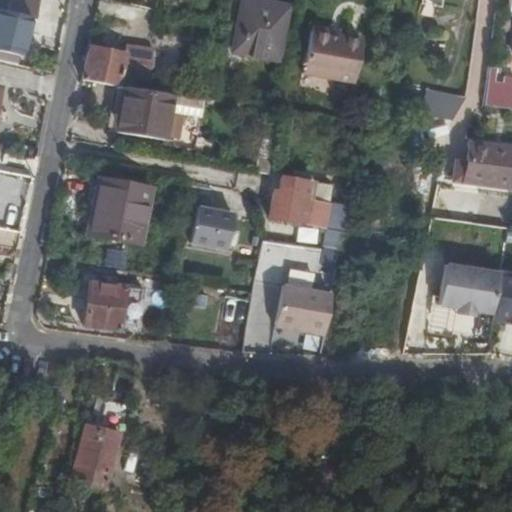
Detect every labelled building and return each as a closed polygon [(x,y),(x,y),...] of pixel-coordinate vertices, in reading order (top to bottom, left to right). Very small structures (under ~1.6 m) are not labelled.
[(0,61),(15,65),(16,55),(20,55),(28,18),(34,19),(38,0),(10,0),(8,13),(0,11),(0,61)] [(288,4),(264,0),(242,0),(234,49),(279,58),(288,4)] [(310,25),(309,30),(338,35),(339,29),(310,25)] [(338,35),(309,30),(302,72),(353,81),(361,39),(338,35)] [(87,53),(82,81),(119,86),(120,78),(150,82),(152,67),(178,72),(179,54),(162,53),(126,47),(125,54),(104,51),(103,56),(87,53)] [(484,105),(511,108),(511,71),(488,69),(484,105)] [(123,88),(116,87),(108,128),(115,129),(123,88)] [(123,88),(115,129),(161,138),(170,94),(123,88)] [(465,96),(427,89),(421,113),(451,118),(465,96)] [(193,144),(202,98),(170,94),(161,138),(193,144)] [(483,185),(490,186),(496,148),(470,146),(467,165),(466,176),(483,178),(483,185)] [(511,150),(496,148),(490,186),(511,188),(511,150)] [(466,176),(467,165),(458,164),(455,182),(465,183),(466,176)] [(465,183),(483,185),(483,178),(466,176),(465,183)] [(343,229),(346,207),(328,204),(310,201),(312,183),(281,177),(279,192),(274,191),(271,217),(329,227),(343,229)] [(145,190),(99,182),(91,237),(136,244),(145,190)] [(310,201),(328,204),(331,185),(312,183),(310,201)] [(226,249),(233,213),(198,207),(191,243),(226,249)] [(339,250),(343,229),(329,227),(326,249),(339,250)] [(474,316),(494,319),(501,277),(445,267),(438,310),(457,313),(474,316)] [(129,324),(133,287),(87,284),(83,328),(119,331),(120,324),(129,324)] [(275,326),(324,333),(331,294),(283,286),(275,326)] [(248,303),(213,295),(208,319),(244,325),(248,303)] [(75,464),(111,474),(127,409),(97,402),(91,427),(84,426),(75,464)] [(54,453),(72,458),(84,410),(66,406),(61,426),(56,425),(53,438),(58,440),(54,453)] [(434,511),(451,511),(457,490),(446,487),(440,487),(434,511)] [(205,511),(208,502),(192,498),(188,511),(205,511)]
